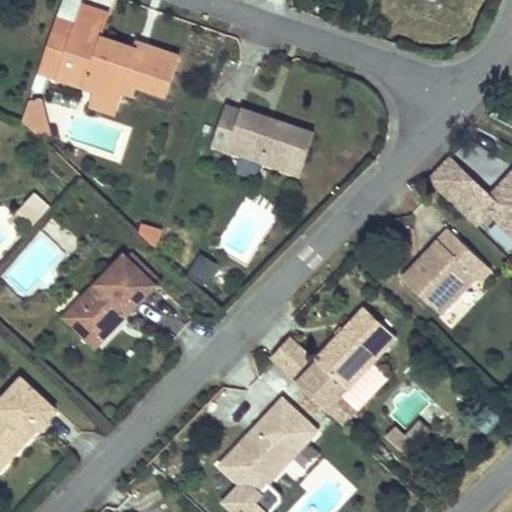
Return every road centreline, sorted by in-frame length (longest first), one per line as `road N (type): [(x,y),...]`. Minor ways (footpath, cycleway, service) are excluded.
road 1 (residential): [(53,511),(452,108)]
road 2 (residential): [(181,0),(413,82),(452,108)]
